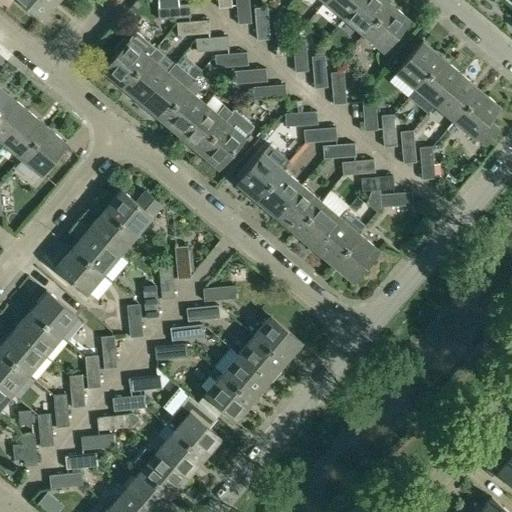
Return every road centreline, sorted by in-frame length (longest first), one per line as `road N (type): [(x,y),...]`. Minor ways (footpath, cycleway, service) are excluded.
road 1 (residential): [(361,335),(122,133)]
road 2 (residential): [(361,335),(511,156)]
road 3 (residential): [(212,511),(361,335)]
road 4 (residential): [(0,277),(122,133)]
road 5 (residential): [(403,511),(511,387)]
